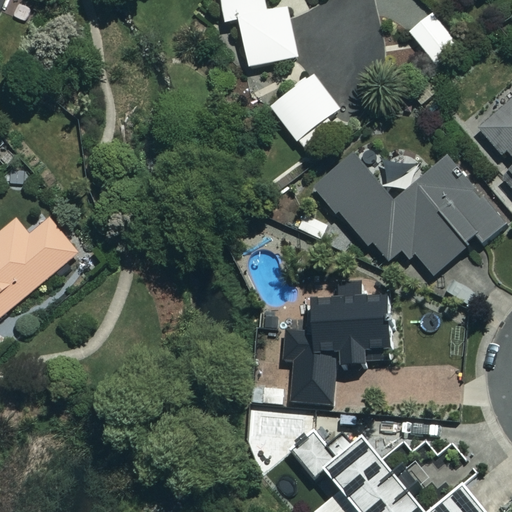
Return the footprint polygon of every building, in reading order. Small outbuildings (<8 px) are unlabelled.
[(219,0),(225,24),(238,21),(247,67),(296,57),(286,8),(266,12),(263,0),(219,0)] [(460,50),(433,14),(409,32),(436,68),(460,50)] [(340,109),(313,74),(270,108),(304,151),(333,129),(326,120),(340,109)] [(511,98),(478,129),(511,167),(511,168),(501,178),(511,190),(511,98)] [(395,201),(351,153),(313,188),(385,265),(406,246),(433,276),(476,236),(482,244),(506,222),(445,155),(395,201)] [(29,234),(16,219),(0,232),(0,317),(78,253),(48,218),(29,234)] [(388,280),(308,283),(310,332),(284,333),(285,360),(292,360),(293,404),(336,402),(335,365),(365,363),(364,341),(390,340),(388,280)] [(333,460),(313,436),(293,453),(314,478),(322,471),(339,491),(313,511),(486,511),(462,482),(426,511),(425,511),(362,436),(333,460)]
